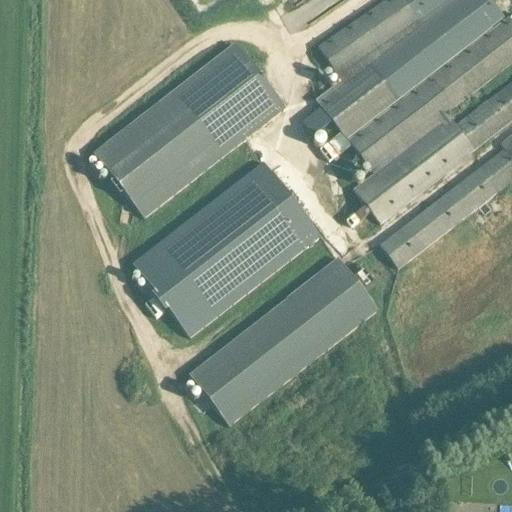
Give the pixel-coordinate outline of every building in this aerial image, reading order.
[(286,0),(306,28),(345,0),(286,0)] [(485,0),(390,0),(318,51),(341,84),(316,104),(348,145),(503,25),(485,0)] [(143,222),(283,113),(285,111),(235,46),(93,156),(143,222)] [(393,267),(511,182),(511,141),(374,240),(393,267)] [(263,166),(132,267),(156,298),(145,307),(156,321),(164,315),(162,312),(165,310),(189,341),(320,239),(263,166)] [(360,267),(348,276),(338,262),(188,378),(228,429),(378,313),(365,297),(376,288),(360,267)] [(467,508),(511,509),(511,486),(468,485),(467,508)]
